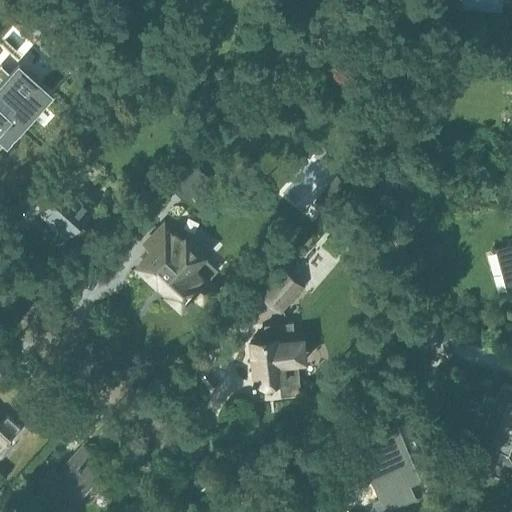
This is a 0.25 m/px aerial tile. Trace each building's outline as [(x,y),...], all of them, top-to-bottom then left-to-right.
[(0,65),(0,147),(5,142),(8,145),(55,93),(19,61),(10,72),(1,64),(0,65)] [(64,172),(63,174),(71,181),(90,163),(81,155),(64,172)] [(168,181),(188,200),(210,177),(189,158),(168,181)] [(69,182),(44,210),(69,233),(70,232),(77,239),(86,229),(79,222),(94,205),(77,190),(71,185),(69,182)] [(184,241),(165,223),(151,238),(158,244),(139,265),(157,281),(160,277),(166,283),(164,285),(169,290),(167,293),(182,307),(194,293),(203,302),(216,288),(192,266),(204,254),(186,238),(184,241)] [(511,288),(511,243),(495,248),(496,251),(500,250),(511,289),(511,288)] [(283,268),(260,293),(280,311),(303,286),(283,268)] [(458,333),(430,321),(420,346),(448,357),(458,333)] [(252,371),(254,382),(279,379),(282,395),(301,393),(296,352),(293,322),(275,324),(276,338),(250,341),(253,371),(252,371)] [(483,456),(502,463),(505,456),(511,458),(511,384),(503,381),(496,399),(484,394),(480,405),(478,404),(475,410),(477,411),(473,422),(484,427),(477,445),(486,449),(483,456)] [(420,414),(409,391),(385,402),(396,426),(420,414)] [(0,454),(13,440),(10,438),(21,426),(8,415),(0,423),(0,454)] [(372,478),(380,498),(374,501),(379,511),(383,511),(416,498),(408,482),(418,478),(415,472),(413,472),(402,445),(404,444),(396,426),(386,431),(338,452),(353,487),(372,478)] [(47,499),(59,486),(63,489),(55,498),(69,510),(76,501),(88,488),(92,492),(96,492),(101,486),(101,482),(96,478),(108,465),(98,455),(101,452),(100,447),(95,442),(90,443),(87,446),(84,443),(59,471),(53,466),(34,487),(47,499)]
